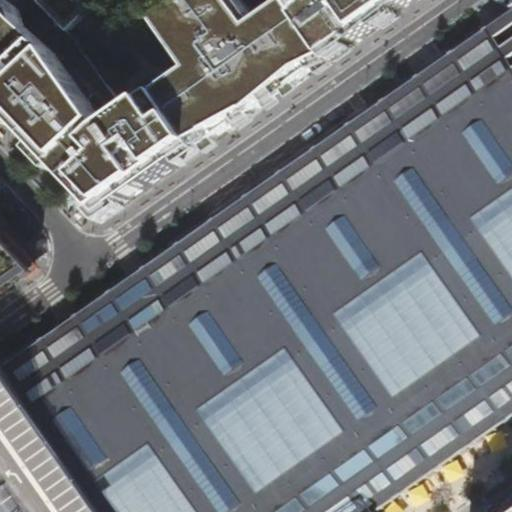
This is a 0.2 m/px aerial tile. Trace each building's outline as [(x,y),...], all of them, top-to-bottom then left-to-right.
[(110,217),(206,150),(218,141),(231,133),(272,104),(311,76),(323,68),(335,60),(373,33),(419,0),(303,0),(295,4),(281,14),(263,26),(245,0),(147,0),(199,72),(178,87),(167,95),(155,103),(133,118),(113,90),(77,38),(71,32),(94,10),(84,0),(45,0),(43,2),(40,0),(0,0),(0,100),(68,172),(110,217)] [(511,15),(494,28),(511,53),(511,15)] [(380,511),(511,419),(511,53),(494,28),(123,287),(10,366),(112,511),(380,511)] [(0,294),(36,269),(0,231),(0,294)] [(0,511),(112,511),(10,366),(0,372),(0,511)]
